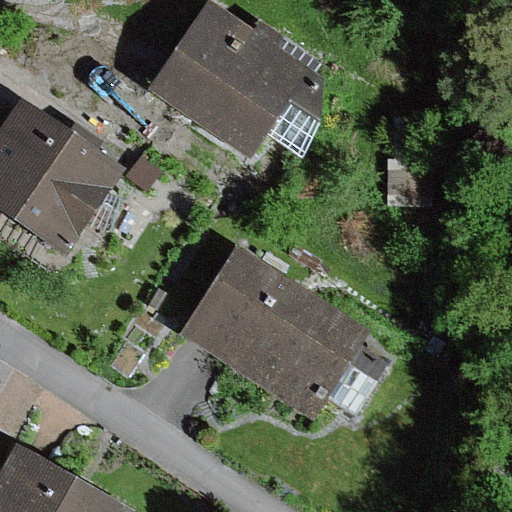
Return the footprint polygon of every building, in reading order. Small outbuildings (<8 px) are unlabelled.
[(321,86),(202,8),(147,98),(245,166),(263,139),(298,163),(316,128),(321,86)] [(114,177),(17,113),(0,137),(0,219),(59,259),(114,177)] [(427,122),(394,123),(396,165),(386,165),(387,209),(429,208),(427,122)] [(140,160),(127,179),(147,193),(161,174),(140,160)] [(230,251),(174,341),(309,423),(322,402),(353,421),(386,367),(359,351),(369,335),(230,251)] [(111,511),(14,457),(0,481),(0,511),(111,511)]
